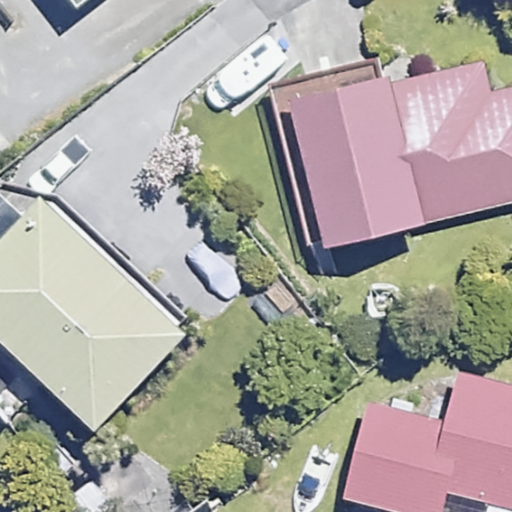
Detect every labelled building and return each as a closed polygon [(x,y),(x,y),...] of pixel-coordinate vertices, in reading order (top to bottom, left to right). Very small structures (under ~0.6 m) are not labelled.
[(185,108),(148,68),(103,110),(141,150),(185,108)] [(511,89),(491,94),(486,72),(395,92),(390,71),(288,94),(322,244),(511,200),(511,89)] [(187,328),(47,195),(0,245),(0,329),(98,422),(187,328)] [(511,381),(458,367),(446,415),(375,397),(350,497),(406,511),(442,511),(448,489),(511,505),(511,381)] [(0,511),(24,511),(0,479),(0,511)]
